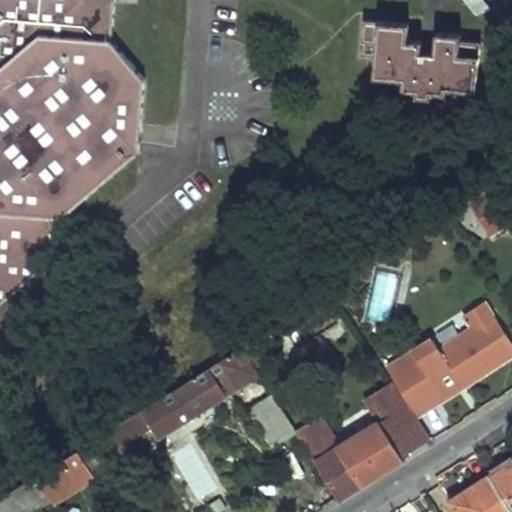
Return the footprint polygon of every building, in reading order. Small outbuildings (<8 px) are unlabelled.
[(0,0),(0,314),(82,249),(82,206),(140,150),(150,141),(152,70),(104,43),(106,0),(0,0)] [(464,0),(476,18),(489,10),(482,0),(464,0)] [(381,61),(380,79),(410,80),(410,91),(423,91),(423,98),(438,98),(438,93),(452,93),(452,86),(480,88),(483,39),(464,39),(464,34),(438,32),(437,53),(425,53),(426,42),(412,42),(412,26),(368,24),(367,62),(381,61)] [(246,157),(250,58),(218,57),(216,98),(208,98),(206,155),(246,157)] [(202,174),(171,202),(163,193),(145,210),(151,217),(126,240),(150,266),(224,199),(202,174)] [(511,175),(493,187),(500,198),(511,190),(511,175)] [(488,206),(500,198),(493,187),(481,195),(488,206)] [(393,323),(396,276),(373,275),(370,321),(393,323)] [(511,354),(511,342),(485,303),(466,316),(474,328),(440,350),(433,340),(388,369),(418,415),(511,354)] [(254,338),(245,344),(258,366),(268,360),(254,338)] [(245,344),(127,419),(116,426),(126,441),(155,423),(164,436),(221,400),(263,374),(258,366),(245,344)] [(367,399),(382,422),(343,447),(341,448),(335,440),(329,444),(315,422),(299,433),(339,501),(342,499),(406,458),(404,455),(429,439),(407,406),(393,383),(367,399)] [(253,409),(277,447),(299,433),(275,395),(253,409)] [(343,447),(324,417),(315,422),(329,444),(335,440),(341,448),(343,447)] [(132,450),(126,441),(116,426),(80,449),(96,474),(132,450)] [(52,498),(55,503),(97,476),(96,474),(80,449),(37,476),(52,498)] [(511,461),(490,476),(511,510),(511,461)] [(0,503),(5,511),(30,511),(52,498),(37,476),(0,499),(0,503)] [(452,508),(454,511),(511,511),(511,510),(490,476),(454,499),(452,508)]
